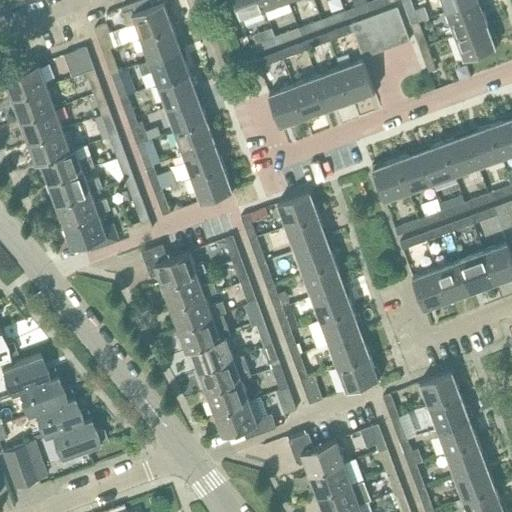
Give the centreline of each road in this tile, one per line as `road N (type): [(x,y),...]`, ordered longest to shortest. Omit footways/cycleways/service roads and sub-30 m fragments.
road 1 (unclassified): [(0,229),(191,462)]
road 2 (residential): [(249,98),(273,158),(396,114)]
road 3 (residential): [(393,284),(416,341),(511,308)]
road 4 (residential): [(41,511),(191,462)]
road 5 (residential): [(396,114),(511,71)]
